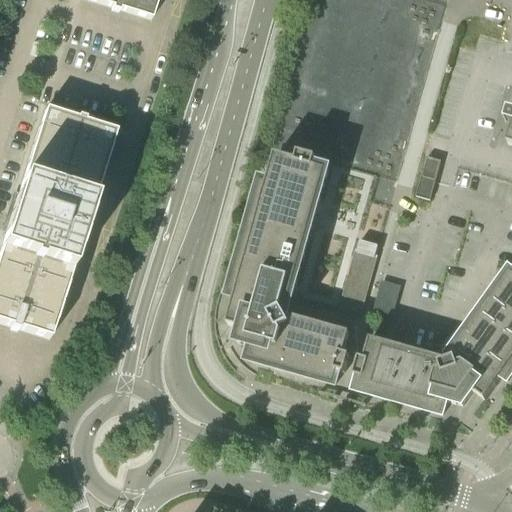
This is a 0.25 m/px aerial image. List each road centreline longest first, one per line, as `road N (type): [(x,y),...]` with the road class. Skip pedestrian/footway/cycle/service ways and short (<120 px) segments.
road 1 (secondary): [(179,292),(265,0)]
road 2 (tertiary): [(509,511),(299,452)]
road 3 (secondary): [(227,0),(169,197)]
road 4 (secondary): [(169,197),(106,386)]
road 5 (secondary): [(169,197),(172,215),(124,385)]
road 6 (tertiary): [(168,489),(224,477),(343,511)]
road 7 (secondary): [(124,385),(90,425),(82,455),(98,489),(128,501)]
road 8 (secondary): [(106,386),(74,408),(60,437),(80,511)]
road 9 (tertiary): [(299,452),(199,434),(167,420)]
road 10 (tertiary): [(299,452),(218,421),(186,395)]
